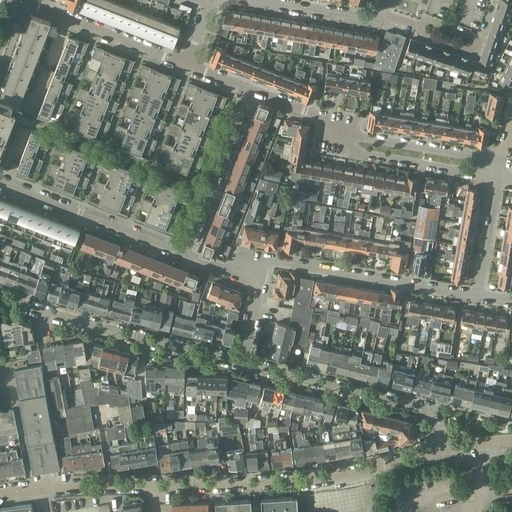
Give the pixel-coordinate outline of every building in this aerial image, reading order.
[(69,0),(68,3),(69,3),(68,6),(68,7),(69,6),(70,7),(70,8),(75,10),(76,9),(78,9),(77,10),(78,10),(80,4),(81,0),(69,0)] [(83,0),(80,10),(89,13),(94,0),(83,0)] [(103,0),(94,0),(89,13),(97,17),(103,0)] [(103,0),(97,17),(106,20),(113,1),(110,0),(103,0)] [(511,1),(508,0),(499,0),(497,7),(511,11),(511,1)] [(106,20),(114,23),(121,4),(113,1),(106,20)] [(190,13),(192,7),(181,3),(179,8),(187,12),(190,13)] [(114,23),(123,26),(130,7),(121,4),(114,23)] [(123,26),(131,30),(138,11),(130,7),(123,26)] [(505,20),(509,21),(511,13),(511,11),(497,7),(494,16),(495,16),(505,20)] [(235,27),(237,11),(226,9),(223,25),(235,27)] [(131,30),(139,33),(147,14),(138,11),(131,30)] [(237,11),(235,27),(240,28),(239,31),(244,32),(247,13),(237,11)] [(244,32),(243,37),(242,42),(247,43),(249,29),(254,30),(257,15),(247,13),(244,32)] [(48,29),(56,32),(57,28),(50,25),(51,22),(29,14),(0,89),(0,117),(12,122),(16,112),(19,113),(22,106),(19,105),(48,29)] [(139,33),(148,36),(155,17),(147,14),(139,33)] [(260,48),(261,45),(267,16),(257,15),(254,30),(254,32),(254,33),(259,34),(258,35),(256,47),(260,48)] [(268,33),(274,34),(277,18),(267,16),(261,45),(266,46),(268,33)] [(495,16),(490,31),(503,35),(504,32),(501,31),(505,20),(495,16)] [(148,36),(156,39),(163,21),(155,17),(148,36)] [(276,49),(282,49),(287,20),(277,18),(274,34),(278,35),(276,49)] [(294,38),(297,22),(287,20),(282,49),(291,51),(292,45),(288,44),(289,38),(294,38)] [(156,39),(165,43),(172,24),(163,21),(156,39)] [(299,39),(305,40),(308,24),(297,22),(294,38),(292,45),(291,51),(300,53),(302,52),(302,48),(297,47),(299,39)] [(173,46),(179,30),(181,27),(172,24),(165,43),(173,46)] [(320,26),(308,24),(305,40),(307,41),(306,43),(310,44),(308,53),(315,54),(317,43),(317,42),(320,26)] [(219,26),(217,32),(227,36),(229,30),(219,26)] [(322,46),(326,47),(330,27),(320,26),(317,42),(317,43),(322,44),(322,46)] [(326,47),(325,51),(324,56),(329,57),(330,51),(329,51),(331,44),(337,45),(340,29),(330,27),(326,47)] [(346,50),(350,31),(340,29),(337,45),(342,46),(341,49),(346,50)] [(346,50),(346,51),(356,53),(357,50),(360,33),(350,31),(346,50)] [(405,36),(404,36),(396,33),(396,34),(386,31),(382,44),(374,67),(381,68),(381,69),(394,71),(405,36)] [(503,35),(490,31),(485,46),(495,49),(499,37),(502,38),(503,35)] [(360,33),(357,50),(362,51),(361,53),(366,54),(370,35),(360,33)] [(377,50),(379,36),(370,35),(366,54),(371,55),(371,52),(374,52),(377,50)] [(61,56),(71,60),(75,49),(83,52),(83,54),(87,44),(88,44),(68,36),(61,56)] [(420,42),(411,39),(406,54),(415,57),(420,42)] [(415,57),(424,60),(429,45),(420,42),(415,57)] [(220,65),(231,69),(236,57),(238,52),(240,46),(235,44),(233,50),(235,51),(233,55),(226,53),(227,51),(226,51),(220,65)] [(220,67),(220,65),(226,51),(227,47),(223,45),(222,49),(216,47),(210,63),(220,67)] [(433,63),(438,48),(429,45),(424,60),(433,63)] [(485,46),(480,61),(492,65),(493,61),(491,61),(495,49),(485,46)] [(107,74),(115,54),(96,47),(95,48),(96,48),(92,57),(93,58),(93,56),(102,60),(97,71),(107,74)] [(437,65),(436,69),(437,69),(440,70),(442,67),(447,51),(438,48),(433,63),(437,65)] [(251,77),(262,81),(267,68),(269,63),(263,61),(266,52),(262,50),(261,54),(251,77)] [(447,51),(442,67),(451,70),(456,54),(447,51)] [(241,73),(251,77),(261,54),(256,52),(254,58),(255,58),(253,63),(246,61),(241,73)] [(107,74),(117,78),(121,67),(129,70),(129,71),(130,72),(133,62),(134,62),(115,54),(107,74)] [(451,70),(460,73),(465,57),(456,54),(451,70)] [(71,60),(61,56),(53,76),(63,80),(67,69),(76,72),(75,73),(76,74),(79,64),(80,64),(71,60)] [(241,73),(246,61),(236,57),(231,69),(241,73)] [(365,58),(355,57),(355,58),(354,61),(354,62),(354,64),(364,66),(364,61),(365,58)] [(460,73),(469,76),(471,70),(474,60),(465,57),(460,73)] [(273,71),(267,68),(262,81),(272,85),(281,62),(277,60),(273,71)] [(471,70),(476,72),(482,74),(481,77),(485,78),(489,66),(479,62),(474,60),(471,70)] [(272,85),(282,89),(287,76),(279,73),(279,72),(280,72),(281,70),(282,70),(285,63),(281,62),(272,85)] [(336,89),(340,65),(336,64),(336,70),(334,70),(333,75),(327,74),(325,87),(326,87),(336,89)] [(504,69),(503,71),(503,72),(510,76),(511,74),(511,65),(507,64),(504,69)] [(153,92),(161,72),(142,65),(142,66),(139,75),(140,74),(148,77),(144,88),(153,92)] [(282,89),(292,93),(301,70),(303,66),(299,65),(296,75),(295,75),(293,79),(287,76),(282,89)] [(336,89),(347,91),(349,77),(341,76),(342,73),(344,73),(345,66),(340,65),(336,89)] [(107,74),(97,71),(88,67),(88,68),(85,77),(86,76),(94,80),(90,91),(99,94),(107,74)] [(347,91),(358,93),(362,68),(358,68),(357,74),(355,74),(355,78),(349,77),(347,91)] [(362,68),(358,93),(368,94),(368,95),(369,95),(372,81),(367,81),(368,76),(366,75),(367,69),(362,68)] [(499,70),(492,84),(496,86),(499,81),(498,81),(503,72),(503,71),(500,69),(500,70),(499,70)] [(306,72),(301,70),(292,93),(303,97),(307,84),(300,81),(302,77),(304,78),(306,72)] [(153,92),(163,96),(167,85),(175,88),(175,89),(176,89),(179,80),(180,80),(161,72),(153,92)] [(509,86),(510,84),(511,83),(511,74),(510,76),(503,72),(498,81),(499,81),(509,86)] [(107,74),(99,94),(109,98),(113,87),(122,90),(121,91),(122,92),(125,82),(126,82),(117,78),(107,74)] [(45,96),(55,100),(60,89),(68,92),(67,93),(68,94),(72,84),(73,84),(63,80),(53,76),(45,96)] [(419,78),(409,76),(408,83),(418,85),(419,78)] [(312,86),(307,84),(303,97),(302,99),(311,102),(318,86),(316,85),(318,80),(311,77),(309,82),(313,84),(312,86)] [(199,110),(207,90),(188,83),(185,93),(186,92),(194,95),(190,106),(199,110)] [(153,92),(144,88),(134,85),(135,86),(131,95),(132,94),(140,97),(136,108),(146,112),(153,92)] [(99,94),(90,91),(80,87),(81,88),(77,97),(78,97),(78,96),(86,99),(82,110),(92,114),(99,94)] [(469,93),(468,100),(475,101),(476,95),(472,94),(473,89),(468,88),(467,93),(469,93)] [(207,90),(199,110),(209,114),(213,103),(222,106),(221,107),(222,107),(225,98),(226,98),(207,90)] [(153,92),(146,112),(155,116),(160,105),(168,108),(167,109),(168,109),(172,100),(163,96),(153,92)] [(484,103),(488,104),(502,107),(504,96),(491,93),(486,92),(484,103)] [(92,114),(101,118),(106,107),(114,110),(113,111),(114,112),(118,102),(119,102),(109,98),(99,94),(92,114)] [(55,100),(45,96),(37,117),(47,121),(52,109),(60,112),(60,113),(60,114),(64,104),(65,104),(55,100)] [(473,112),(475,101),(468,100),(466,111),(473,112)] [(199,110),(190,106),(180,103),(181,103),(177,113),(178,113),(178,112),(186,115),(182,126),(192,130),(199,110)] [(269,119),(273,108),(260,103),(256,114),(269,119)] [(486,115),(499,118),(502,107),(488,104),(486,115)] [(146,112),(136,108),(126,105),(127,106),(123,115),(124,115),(124,114),(132,117),(128,128),(138,132),(146,112)] [(92,114),(82,110),(73,107),(72,107),(73,108),(69,117),(70,117),(70,116),(78,120),(74,131),(84,135),(92,114)] [(371,111),(368,128),(378,130),(378,127),(381,108),(380,108),(380,112),(371,111)] [(391,115),(387,114),(388,110),(381,108),(378,127),(389,128),(391,115)] [(192,130),(201,134),(206,123),(214,126),(213,127),(214,127),(218,118),(219,118),(209,114),(199,110),(192,130)] [(400,130),(411,132),(414,113),(405,111),(405,113),(403,112),(400,130)] [(414,111),(414,113),(411,132),(422,134),(425,115),(425,113),(414,111)] [(146,112),(138,132),(148,136),(152,125),(160,128),(160,129),(164,120),(165,120),(155,116),(146,112)] [(389,128),(400,130),(403,112),(400,112),(400,117),(391,115),(389,128)] [(422,134),(433,136),(435,122),(436,114),(429,113),(428,121),(426,121),(427,115),(425,115),(422,134)] [(84,135),(94,139),(98,127),(106,130),(106,131),(106,132),(110,122),(111,122),(101,118),(92,114),(84,135)] [(256,114),(252,124),(265,129),(269,119),(256,114)] [(0,170),(2,171),(3,167),(0,165),(0,153),(12,122),(0,117),(0,170)] [(433,136),(444,138),(447,119),(444,119),(444,124),(435,122),(433,136)] [(454,139),(457,126),(448,124),(449,120),(447,119),(444,138),(454,139)] [(293,135),(292,138),(307,141),(310,125),(301,124),(301,122),(286,120),(285,125),(284,128),(283,127),(282,134),(293,135)] [(192,130),(182,126),(173,123),(172,123),(173,123),(169,133),(170,133),(170,132),(179,135),(174,146),(184,150),(192,130)] [(457,126),(454,139),(466,141),(468,124),(466,123),(466,128),(457,126)] [(247,135),(260,140),(265,129),(252,124),(247,135)] [(466,141),(476,143),(478,130),(470,128),(471,124),(468,124),(466,141)] [(138,132),(128,128),(119,125),(118,125),(119,126),(115,135),(116,135),(116,134),(124,137),(120,149),(130,153),(138,132)] [(478,130),(476,143),(476,144),(486,146),(488,136),(489,129),(479,127),(478,130)] [(192,130),(184,150),(194,154),(198,143),(206,146),(206,147),(210,138),(211,138),(211,137),(201,134),(192,130)] [(51,139),(32,132),(31,132),(24,152),(34,156),(38,145),(46,148),(46,149),(50,140),(51,140),(51,139)] [(130,153),(140,157),(144,145),(152,148),(152,149),(153,149),(156,140),(157,140),(157,139),(148,136),(138,132),(130,153)] [(247,135),(243,145),(256,150),(260,140),(247,135)] [(307,141),(292,138),(291,143),(285,143),(284,148),(294,150),(294,151),(299,151),(299,150),(304,150),(305,148),(306,149),(307,141)] [(78,150),(59,143),(58,143),(59,143),(55,153),(56,153),(56,152),(65,155),(60,166),(70,170),(78,150)] [(184,150),(174,146),(165,143),(161,153),(162,153),(162,152),(171,155),(166,167),(176,171),(184,150)] [(239,156),(252,161),(256,150),(243,145),(239,156)] [(299,174),(301,167),(302,160),(304,160),(305,154),(304,154),(304,150),(299,150),(299,151),(294,151),(294,150),(284,148),(283,153),(277,152),(277,158),(295,161),(293,179),(298,180),(299,174)] [(78,150),(70,170),(80,174),(84,163),(92,166),(92,167),(93,167),(96,158),(97,158),(97,157),(78,150)] [(176,171),(186,174),(190,163),(199,166),(198,167),(199,167),(202,158),(203,158),(203,157),(194,154),(184,150),(176,171)] [(43,159),(34,156),(24,152),(18,166),(16,172),(26,176),(30,165),(39,168),(38,169),(39,169),(42,160),(43,160),(43,159)] [(252,161),(239,156),(235,167),(248,172),(252,161)] [(125,168),(105,160),(105,161),(102,171),(103,170),(111,173),(107,184),(117,188),(125,168)] [(310,161),(304,160),(302,160),(301,167),(299,174),(306,175),(305,182),(309,183),(311,173),(312,173),(313,168),(312,168),(313,163),(310,162),(310,161)] [(70,170),(60,166),(51,162),(51,163),(48,173),(49,172),(57,175),(52,187),(62,190),(70,170)] [(316,177),(321,178),(323,163),(316,162),(316,163),(313,163),(312,168),(313,168),(312,173),(311,173),(309,183),(315,184),(316,177)] [(13,163),(10,170),(16,172),(18,166),(13,163)] [(331,165),(323,163),(321,178),(327,179),(324,193),(328,194),(334,166),(331,166),(331,165)] [(336,181),(341,182),(344,167),(337,166),(336,167),(334,166),(328,194),(328,199),(332,200),(333,195),(334,195),(336,181)] [(245,178),(248,172),(235,167),(231,177),(244,182),(245,178)] [(352,168),(344,167),(341,182),(348,183),(345,198),(339,197),(337,204),(348,206),(350,195),(352,180),(353,180),(354,175),(353,175),(354,170),(352,169),(352,168)] [(125,168),(117,188),(126,192),(130,181),(139,184),(138,185),(139,185),(142,176),(143,176),(143,175),(125,168)] [(263,179),(268,180),(278,181),(280,182),(282,170),(265,168),(263,179)] [(357,185),(362,186),(365,171),(357,169),(357,170),(354,170),(353,175),(354,175),(353,180),(352,180),(350,195),(355,196),(357,185)] [(70,170),(62,190),(72,194),(76,183),(85,186),(84,187),(85,187),(89,178),(89,177),(80,174),(70,170)] [(367,193),(372,194),(374,184),(375,179),(374,179),(375,173),(372,173),(373,172),(365,171),(362,186),(361,195),(367,196),(367,193)] [(378,174),(375,173),(374,179),(375,179),(374,184),(372,194),(377,195),(378,188),(383,189),(384,186),(386,174),(378,173),(378,174)] [(382,196),(392,197),(394,188),(395,187),(396,183),(395,182),(395,177),(393,177),(394,176),(386,174),(384,186),(383,189),(382,196)] [(244,182),(231,177),(227,188),(240,193),(244,182)] [(398,197),(403,198),(407,178),(399,177),(399,178),(395,177),(395,182),(396,183),(395,187),(394,188),(392,197),(397,198),(398,197)] [(415,195),(419,179),(407,177),(407,178),(403,198),(403,199),(409,200),(410,194),(415,195)] [(433,207),(438,179),(427,177),(424,191),(433,192),(432,197),(431,196),(429,207),(433,207)] [(170,186),(151,178),(151,179),(148,189),(149,188),(157,191),(153,202),(162,206),(170,186)] [(259,214),(262,204),(264,199),(262,198),(268,180),(263,179),(260,179),(258,185),(256,189),(258,190),(256,196),(255,200),(254,200),(252,208),(249,207),(237,240),(246,242),(246,243),(253,244),(257,222),(252,221),(253,217),(254,218),(255,212),(259,214)] [(446,194),(449,181),(438,179),(433,207),(436,208),(437,203),(438,203),(439,198),(437,198),(438,193),(446,194)] [(117,188),(107,184),(97,180),(97,181),(94,191),(95,190),(103,193),(98,205),(108,208),(117,188)] [(264,199),(262,204),(270,206),(274,191),(276,192),(278,181),(268,180),(262,198),(264,199)] [(170,186),(162,206),(172,210),(177,198),(185,202),(184,203),(185,203),(189,194),(189,193),(170,186)] [(117,188),(108,208),(118,212),(123,201),(131,204),(130,205),(131,205),(135,196),(135,195),(126,192),(117,188)] [(223,199),(236,204),(240,193),(227,188),(223,199)] [(468,188),(466,199),(479,202),(480,196),(477,195),(478,189),(468,188)] [(291,196),(305,199),(306,192),(292,190),(291,196)] [(318,193),(307,191),(305,199),(316,201),(318,193)] [(162,206),(153,202),(143,198),(143,199),(144,199),(140,209),(141,209),(141,208),(149,211),(145,222),(154,226),(162,206)] [(223,199),(218,209),(231,214),(236,204),(223,199)] [(479,202),(466,199),(464,207),(453,206),(454,203),(449,202),(448,208),(477,213),(479,202)] [(3,200),(0,207),(0,219),(5,222),(12,204),(3,200)] [(297,240),(305,242),(307,226),(302,225),(306,202),(301,201),(300,206),(297,224),(295,232),(294,232),(293,237),(295,238),(294,242),(297,243),(296,250),(297,243),(297,240)] [(381,205),(381,202),(377,202),(376,206),(370,205),(369,210),(379,211),(381,205)] [(22,207),(12,204),(5,222),(15,225),(22,207)] [(405,205),(402,204),(401,208),(400,215),(412,217),(413,210),(406,209),(406,207),(405,205)] [(391,206),(381,205),(379,211),(390,213),(391,206)] [(436,208),(433,207),(429,207),(424,206),(419,205),(417,222),(415,234),(415,236),(431,239),(436,208)] [(162,206),(154,226),(164,230),(169,219),(177,222),(177,223),(181,213),(181,214),(182,213),(172,210),(162,206)] [(401,208),(391,206),(390,213),(400,215),(401,208)] [(22,207),(15,225),(24,229),(31,211),(22,207)] [(463,217),(462,222),(475,225),(477,213),(448,208),(447,210),(453,211),(452,215),(458,216),(463,217)] [(214,220),(227,225),(231,214),(218,209),(214,220)] [(41,215),(31,211),(24,229),(34,233),(41,215)] [(313,227),(307,226),(305,242),(305,241),(315,243),(316,237),(314,237),(315,232),(316,232),(318,222),(320,213),(315,212),(313,227)] [(315,243),(325,245),(328,229),(322,228),(325,214),(320,213),(318,222),(316,232),(315,232),(314,237),(316,237),(315,243)] [(328,229),(325,245),(336,247),(337,241),(335,240),(336,235),(337,235),(341,215),(337,214),(333,230),(328,229)] [(41,215),(34,233),(43,236),(50,218),(41,215)] [(336,247),(345,248),(348,233),(343,232),(346,216),(341,215),(337,235),(336,235),(335,240),(337,241),(336,247)] [(375,237),(369,236),(367,252),(378,254),(379,248),(377,248),(378,242),(379,243),(382,225),(384,216),(379,215),(375,237)] [(60,222),(50,218),(43,236),(53,240),(60,222)] [(257,245),(265,246),(268,228),(263,227),(264,223),(263,223),(263,220),(258,219),(258,222),(257,222),(253,244),(254,244),(258,244),(257,245)] [(357,250),(367,252),(369,236),(364,236),(367,220),(362,219),(361,224),(358,239),(357,239),(356,244),(358,244),(357,250)] [(214,220),(210,230),(223,235),(227,225),(214,220)] [(409,235),(409,233),(411,222),(403,220),(401,233),(409,235)] [(60,222),(53,240),(62,244),(69,226),(60,222)] [(473,236),(475,225),(462,222),(460,232),(456,231),(456,229),(450,228),(449,232),(473,236)] [(274,229),(268,228),(265,246),(272,248),(272,247),(276,248),(278,242),(280,227),(279,227),(279,224),(275,223),(274,229)] [(286,230),(284,242),(283,248),(282,247),(281,248),(297,251),(297,250),(296,250),(297,243),(294,242),(295,238),(293,237),(294,232),(295,232),(297,224),(293,223),(292,227),(284,225),(284,230),(286,230)] [(354,234),(348,233),(345,248),(357,250),(358,244),(356,244),(357,239),(358,239),(361,224),(356,223),(354,234)] [(387,256),(390,235),(391,234),(386,233),(387,226),(382,225),(379,243),(378,242),(377,248),(379,248),(378,254),(386,256),(387,256)] [(79,230),(69,226),(62,244),(72,248),(79,230)] [(206,241),(219,246),(223,235),(210,230),(206,241)] [(459,239),(458,246),(471,248),(473,236),(449,232),(439,230),(438,235),(459,239)] [(82,246),(94,250),(99,237),(88,233),(82,246)] [(398,256),(399,251),(401,236),(397,235),(396,236),(390,235),(387,256),(394,257),(394,260),(393,260),(396,261),(397,256),(398,256)] [(414,260),(413,270),(417,271),(424,272),(427,255),(422,254),(423,247),(422,247),(423,240),(431,241),(431,239),(415,236),(411,259),(414,260)] [(99,237),(94,250),(92,254),(103,258),(104,254),(109,241),(99,237)] [(511,240),(504,239),(502,250),(511,251),(511,240)] [(0,241),(0,247),(7,250),(9,245),(0,241)] [(120,246),(109,241),(104,254),(115,259),(120,246)] [(206,241),(202,252),(215,257),(219,246),(206,241)] [(0,279),(6,281),(13,262),(9,260),(12,254),(11,253),(13,247),(9,245),(7,250),(4,258),(0,268),(0,279)] [(446,249),(445,256),(469,260),(471,248),(458,246),(457,250),(453,249),(452,250),(446,249)] [(129,264),(134,251),(123,247),(118,260),(129,264)] [(13,262),(6,281),(15,285),(22,265),(24,260),(26,253),(27,252),(21,250),(16,263),(13,262)] [(511,251),(502,250),(499,261),(511,263),(511,251)] [(140,268),(145,255),(134,251),(129,264),(140,268)] [(407,253),(399,251),(398,256),(397,256),(396,261),(393,260),(392,267),(390,266),(390,267),(406,270),(406,269),(405,269),(407,253)] [(151,272),(156,259),(145,255),(140,268),(151,272)] [(449,266),(454,267),(454,269),(467,271),(469,260),(445,256),(444,258),(450,259),(449,266)] [(160,280),(161,276),(166,263),(156,259),(151,272),(149,276),(160,280)] [(24,288),(34,292),(41,272),(43,266),(43,265),(45,262),(40,260),(36,271),(31,269),(24,288)] [(511,263),(499,261),(497,272),(501,273),(500,276),(511,278),(511,276),(511,263)] [(172,281),(177,268),(166,263),(161,276),(172,281)] [(22,265),(15,285),(24,288),(31,269),(27,268),(28,267),(22,265)] [(57,283),(52,282),(48,297),(58,300),(65,278),(65,277),(66,273),(67,269),(64,268),(63,272),(60,272),(57,283)] [(183,285),(188,272),(177,268),(172,281),(183,285)] [(454,269),(452,280),(461,282),(462,276),(466,277),(467,271),(454,269)] [(280,273),(277,287),(296,290),(295,294),(311,297),(314,279),(299,277),(300,273),(291,271),(290,275),(280,273)] [(34,292),(43,295),(48,281),(50,277),(45,275),(46,274),(41,272),(34,292)] [(188,272),(183,285),(194,289),(199,276),(188,272)] [(84,282),(77,305),(87,307),(91,294),(88,293),(92,276),(86,274),(84,280),(84,282)] [(511,280),(511,281),(511,278),(500,276),(498,286),(504,287),(503,289),(510,290),(510,287),(511,287),(511,280)] [(65,278),(58,300),(68,302),(72,288),(68,287),(70,278),(65,277),(65,278)] [(68,302),(77,305),(84,282),(78,280),(75,289),(72,288),(68,302)] [(326,281),(317,280),(314,296),(320,297),(319,302),(323,303),(325,293),(326,293),(327,288),(325,288),(326,281)] [(325,293),(323,303),(329,304),(330,299),(335,300),(338,284),(326,281),(325,288),(327,288),(326,293),(325,293)] [(216,301),(222,285),(213,282),(209,292),(204,291),(202,296),(216,301)] [(104,284),(103,287),(97,310),(107,313),(108,309),(111,299),(106,298),(109,289),(108,289),(109,285),(104,284)] [(338,310),(343,311),(346,297),(347,297),(348,292),(346,291),(347,285),(338,284),(335,300),(340,301),(338,310)] [(229,298),(233,290),(222,285),(216,301),(221,303),(220,307),(225,308),(225,305),(228,298),(229,298)] [(350,302),(355,303),(358,287),(347,285),(346,291),(348,292),(347,297),(346,297),(343,311),(348,312),(350,302)] [(87,307),(97,310),(103,287),(98,286),(95,295),(91,294),(87,307)] [(289,299),(289,298),(294,299),(295,294),(296,290),(277,287),(277,288),(275,288),(275,289),(274,289),(273,294),(274,294),(274,296),(280,297),(289,299)] [(359,314),(364,315),(367,300),(368,301),(368,296),(367,295),(368,289),(358,287),(355,303),(361,304),(359,314)] [(376,307),(379,291),(368,289),(367,295),(368,296),(368,301),(367,300),(364,315),(369,316),(370,312),(371,306),(376,307)] [(398,307),(401,291),(391,289),(390,293),(389,293),(388,298),(390,299),(389,304),(388,304),(385,321),(390,322),(393,306),(398,307)] [(243,296),(240,292),(233,290),(229,298),(228,298),(225,305),(225,308),(231,310),(239,311),(243,296)] [(114,300),(110,314),(120,317),(125,296),(127,292),(122,291),(119,301),(114,300)] [(194,291),(192,299),(198,301),(200,293),(194,291)] [(380,319),(385,321),(388,304),(389,304),(390,299),(388,298),(389,293),(379,291),(376,307),(382,308),(380,319)] [(130,319),(136,295),(127,292),(125,296),(120,317),(130,319)] [(166,301),(165,304),(159,326),(169,329),(173,315),(174,310),(169,309),(172,295),(167,294),(166,301)] [(293,303),(289,325),(296,327),(292,342),(306,345),(309,332),(313,313),(314,307),(309,306),(311,298),(311,297),(295,294),(294,299),(293,303)] [(140,322),(150,324),(153,310),(149,309),(152,300),(146,299),(140,322)] [(130,319),(140,322),(145,302),(135,300),(130,319)] [(420,318),(423,302),(410,300),(408,314),(416,315),(414,326),(419,327),(420,318)] [(190,302),(185,301),(180,317),(176,315),(173,330),(182,332),(190,302)] [(182,332),(192,335),(196,321),(190,320),(195,303),(190,302),(182,332)] [(420,318),(432,320),(434,304),(423,302),(420,318)] [(150,324),(159,326),(165,304),(160,303),(159,307),(154,306),(153,310),(150,324)] [(202,337),(212,339),(216,325),(211,324),(216,306),(210,304),(209,310),(202,337)] [(443,322),(445,306),(434,304),(432,320),(438,321),(437,326),(442,327),(443,322)] [(456,308),(445,306),(443,322),(447,322),(447,320),(454,322),(456,308)] [(327,315),(328,310),(322,309),(316,307),(314,307),(313,313),(318,314),(320,316),(319,320),(326,322),(327,315)] [(200,322),(196,321),(192,335),(202,337),(209,310),(203,309),(200,322)] [(461,323),(472,325),(474,311),(464,309),(463,309),(462,315),(461,323)] [(221,342),(231,344),(232,344),(235,330),(230,328),(233,318),(237,319),(239,314),(229,311),(227,320),(226,322),(221,342)] [(476,327),(483,328),(486,313),(474,311),(472,325),(470,332),(475,333),(476,327)] [(494,331),(497,315),(486,313),(483,328),(490,330),(494,331)] [(336,324),(338,317),(327,315),(326,322),(336,324)] [(506,331),(508,323),(509,317),(497,315),(494,331),(493,337),(497,337),(499,330),(506,331)] [(359,318),(349,316),(347,323),(357,325),(359,318)] [(359,324),(369,327),(370,319),(361,317),(359,324)] [(3,318),(3,319),(2,322),(6,344),(14,343),(11,324),(12,321),(3,318)] [(212,339),(221,342),(226,322),(227,320),(223,318),(222,321),(222,320),(220,327),(216,325),(212,339)] [(24,341),(22,328),(22,326),(24,322),(13,319),(12,321),(11,324),(14,343),(24,341)] [(380,322),(370,319),(369,327),(368,329),(378,332),(380,322)] [(24,341),(24,343),(25,348),(27,357),(28,359),(29,362),(42,360),(39,347),(30,349),(28,342),(35,341),(33,331),(33,330),(30,329),(32,325),(24,322),(22,326),(22,328),(24,341)] [(276,322),(273,338),(292,343),(292,342),(296,327),(289,325),(276,322)] [(388,332),(389,327),(382,325),(380,335),(386,337),(388,332)] [(389,327),(388,332),(397,335),(398,329),(389,327)] [(323,338),(323,336),(320,335),(320,337),(317,336),(316,343),(312,342),(314,333),(309,332),(306,345),(304,359),(308,360),(307,363),(315,365),(315,366),(317,366),(317,365),(323,338)] [(292,343),(273,338),(269,353),(289,358),(292,343)] [(329,339),(323,338),(317,365),(326,368),(331,347),(327,346),(329,339)] [(83,340),(73,341),(77,362),(87,361),(83,340)] [(396,352),(403,354),(405,341),(398,340),(396,352)] [(73,341),(64,343),(67,364),(68,364),(77,362),(73,341)] [(58,366),(67,364),(64,343),(54,345),(58,366)] [(98,367),(104,345),(95,343),(92,355),(94,366),(98,367)] [(438,343),(437,349),(437,355),(451,357),(452,344),(446,343),(438,343)] [(58,366),(54,345),(44,346),(47,361),(48,361),(49,367),(58,366)] [(112,348),(104,345),(98,367),(107,369),(112,348)] [(341,350),(336,370),(345,372),(349,357),(350,352),(345,351),(346,347),(342,346),(341,350)] [(326,368),(336,370),(341,350),(331,347),(326,368)] [(16,354),(16,358),(19,357),(20,359),(27,357),(25,348),(20,349),(21,353),(16,354)] [(116,371),(121,350),(112,348),(107,369),(116,371)] [(125,373),(130,352),(121,350),(116,371),(121,373),(125,373)] [(351,358),(348,369),(347,373),(357,375),(362,355),(363,351),(358,350),(357,353),(352,352),(351,358)] [(357,375),(367,378),(373,352),(363,350),(363,351),(362,355),(357,375)] [(139,355),(130,352),(125,373),(134,375),(136,368),(137,364),(136,364),(139,355)] [(376,380),(381,359),(381,357),(376,355),(377,353),(373,352),(367,378),(376,380)] [(393,362),(381,359),(376,380),(388,383),(393,362)] [(407,367),(402,386),(411,389),(415,374),(411,373),(413,365),(412,365),(413,360),(409,359),(408,364),(407,367)] [(27,363),(14,365),(33,473),(58,468),(60,468),(57,448),(56,448),(56,445),(55,438),(50,409),(45,379),(42,363),(28,366),(27,363)] [(153,390),(155,390),(155,389),(156,365),(153,365),(153,364),(152,363),(148,363),(147,364),(147,365),(146,365),(146,381),(146,388),(150,388),(150,389),(153,389),(153,390)] [(159,365),(156,365),(155,389),(155,390),(156,390),(156,393),(159,393),(159,389),(161,389),(161,382),(165,382),(165,365),(164,363),(160,363),(159,364),(159,365)] [(174,392),(175,365),(172,365),(171,364),(166,364),(166,365),(165,365),(165,382),(169,382),(169,392),(174,392)] [(395,364),(393,370),(392,376),(394,377),(393,384),(402,386),(407,367),(395,364)] [(184,382),(185,368),(185,366),(175,365),(174,392),(180,393),(180,389),(184,389),(184,382)] [(90,368),(79,369),(82,381),(92,379),(92,378),(90,368)] [(420,375),(415,374),(411,389),(420,391),(426,369),(422,368),(420,375)] [(426,369),(420,391),(429,393),(433,378),(429,377),(431,370),(426,369)] [(433,378),(429,393),(439,395),(444,374),(439,373),(437,379),(433,378)] [(444,374),(439,395),(448,398),(452,383),(453,377),(444,374)] [(196,405),(196,402),(197,375),(187,375),(186,391),(192,391),(191,404),(196,405)] [(208,375),(197,375),(196,402),(202,402),(202,398),(206,398),(208,375)] [(212,408),(216,408),(217,376),(208,375),(206,398),(206,400),(212,400),(212,408)] [(60,376),(45,379),(50,409),(65,407),(62,390),(61,385),(60,376)] [(227,393),(228,378),(228,376),(217,376),(216,408),(221,409),(222,401),(222,399),(227,400),(227,393)] [(485,384),(480,406),(489,408),(495,385),(497,379),(487,376),(485,384)] [(467,380),(468,379),(462,377),(460,384),(455,383),(451,399),(462,401),(467,380)] [(245,405),(251,382),(247,381),(242,380),(241,380),(240,379),(234,378),(233,378),(232,382),(229,381),(229,386),(231,387),(229,394),(229,398),(234,399),(232,406),(232,408),(245,409),(245,405)] [(82,381),(80,381),(82,387),(85,404),(85,406),(89,406),(96,405),(93,387),(92,379),(82,381)] [(108,379),(100,380),(102,388),(110,390),(108,379)] [(128,379),(127,396),(129,396),(135,398),(137,398),(143,400),(142,380),(128,379)] [(462,401),(471,404),(477,381),(468,379),(467,380),(462,401)] [(94,386),(102,388),(100,380),(93,381),(94,386)] [(481,382),(477,381),(471,404),(480,406),(485,384),(481,383),(481,382)] [(257,400),(258,394),(260,385),(251,382),(245,405),(251,407),(253,399),(257,400)] [(118,387),(110,385),(111,392),(112,392),(117,393),(120,394),(118,387)] [(269,412),(269,410),(275,388),(265,385),(264,389),(263,393),(259,406),(259,409),(269,412)] [(499,387),(495,385),(489,408),(498,410),(502,395),(498,394),(499,387)] [(77,398),(73,399),(74,405),(85,404),(82,387),(75,388),(77,398)] [(96,388),(93,387),(96,405),(100,404),(103,404),(101,389),(97,388),(96,388)] [(502,395),(498,410),(508,413),(511,396),(511,389),(504,387),(502,395)] [(66,389),(62,390),(65,407),(69,406),(74,405),(73,399),(71,388),(66,389)] [(280,407),(283,398),(284,394),(284,395),(285,391),(275,388),(269,410),(275,412),(276,406),(280,407)] [(111,392),(101,389),(103,404),(108,403),(112,392),(111,392)] [(292,410),(296,394),(286,391),(282,407),(287,408),(284,416),(286,416),(283,425),(288,425),(290,425),(290,417),(292,410)] [(112,392),(108,403),(113,405),(117,393),(112,392)] [(117,393),(113,405),(118,406),(130,404),(130,403),(129,396),(127,396),(122,394),(120,394),(117,393)] [(302,412),(306,396),(296,394),(292,410),(302,412)] [(304,420),(310,422),(316,398),(306,396),(302,412),(306,413),(304,420)] [(321,419),(321,417),(325,401),(316,398),(310,422),(309,424),(315,425),(317,418),(321,419)] [(329,426),(334,407),(335,403),(325,401),(321,417),(325,418),(324,424),(329,426)] [(146,421),(143,403),(133,405),(136,423),(146,421)] [(65,407),(66,416),(67,416),(68,418),(91,414),(89,406),(85,406),(85,404),(74,405),(69,406),(65,407)] [(339,404),(338,407),(335,419),(341,420),(342,425),(335,426),(334,431),(350,430),(349,426),(350,423),(345,422),(349,406),(339,404)] [(345,422),(350,423),(355,424),(357,425),(357,426),(362,425),(359,411),(358,408),(349,406),(345,422)] [(65,407),(50,409),(55,438),(62,437),(63,436),(61,425),(68,423),(68,418),(67,416),(66,416),(65,407)] [(232,408),(232,423),(240,423),(240,428),(244,428),(244,427),(246,427),(247,418),(247,409),(245,409),(232,408)] [(0,413),(0,412),(0,438),(2,439),(8,437),(7,433),(18,431),(14,409),(0,412),(0,413)] [(176,418),(176,409),(167,409),(167,418),(176,418)] [(363,409),(362,413),(361,416),(365,417),(363,424),(366,425),(366,430),(370,431),(375,412),(363,409)] [(379,429),(383,415),(375,412),(370,431),(374,432),(375,428),(379,429)] [(91,414),(68,418),(68,423),(70,433),(78,432),(79,432),(87,431),(89,430),(93,429),(93,428),(91,414)] [(132,414),(120,416),(121,422),(124,421),(125,426),(134,424),(133,419),(132,414)] [(391,417),(383,415),(379,429),(383,430),(383,433),(379,433),(380,440),(386,440),(387,434),(391,417)] [(400,419),(391,417),(387,434),(386,440),(392,435),(392,432),(396,433),(400,419)] [(249,428),(252,428),(254,418),(247,418),(246,427),(249,427),(249,428)] [(400,419),(396,433),(397,433),(398,435),(399,435),(399,433),(408,431),(418,431),(416,425),(411,421),(400,419)] [(121,423),(115,424),(115,426),(117,439),(127,437),(126,431),(125,426),(124,421),(121,422),(121,423)] [(185,429),(186,429),(185,421),(175,421),(176,428),(185,427),(185,429)] [(205,430),(206,429),(205,422),(194,421),(195,427),(205,426),(205,430)] [(211,461),(214,461),(214,462),(216,463),(219,463),(220,461),(220,460),(221,460),(218,444),(214,444),(213,436),(212,429),(210,429),(209,422),(205,422),(206,429),(207,438),(207,439),(211,461)] [(166,432),(166,429),(165,423),(155,423),(157,435),(161,435),(160,433),(166,432)] [(221,436),(241,432),(240,428),(240,423),(232,423),(219,423),(221,436)] [(115,426),(107,428),(109,440),(117,439),(115,426)] [(89,430),(87,431),(88,436),(99,434),(98,429),(98,427),(93,428),(93,429),(89,430)] [(256,428),(252,428),(249,428),(250,451),(247,451),(249,468),(259,467),(257,440),(258,440),(257,436),(257,429),(256,429),(256,428)] [(350,431),(353,453),(364,452),(361,436),(357,436),(356,430),(350,431)] [(19,437),(18,431),(7,433),(8,437),(9,442),(10,442),(9,439),(19,437)] [(318,443),(314,444),(317,460),(327,458),(322,431),(316,431),(318,443)] [(328,431),(322,431),(327,458),(337,456),(334,440),(330,441),(328,434),(328,431)] [(336,440),(334,440),(337,456),(353,453),(350,431),(347,431),(341,432),(334,432),(336,440)] [(416,436),(418,431),(408,431),(399,433),(399,435),(398,435),(394,436),(394,439),(389,440),(390,445),(393,444),(393,445),(410,440),(416,436)] [(301,432),(296,432),(298,446),(294,447),(297,463),(307,462),(303,440),(302,440),(301,432)] [(302,432),(303,440),(307,462),(317,460),(314,444),(310,445),(309,439),(306,439),(305,432),(302,432)] [(382,449),(381,442),(376,443),(374,436),(364,438),(367,453),(382,449)] [(62,437),(55,438),(56,445),(63,444),(62,437)] [(65,446),(61,446),(66,471),(75,469),(71,447),(70,437),(64,438),(65,446)] [(145,441),(149,463),(158,461),(154,439),(145,441)] [(189,439),(188,440),(191,464),(201,463),(198,447),(194,447),(193,440),(190,441),(189,439)] [(197,440),(198,447),(201,463),(211,461),(207,439),(197,440)] [(287,448),(286,442),(286,439),(280,440),(283,464),(294,463),(291,447),(287,448)] [(186,441),(182,442),(184,449),(179,450),(182,466),(191,464),(188,440),(185,440),(186,441)] [(257,440),(259,467),(269,466),(268,449),(263,450),(263,440),(258,440),(257,440)] [(283,464),(280,440),(274,440),(275,449),(271,450),(273,466),(283,464)] [(141,448),(138,449),(140,464),(149,463),(145,441),(140,442),(141,448)] [(387,441),(381,442),(382,449),(389,447),(387,441)] [(137,442),(127,443),(131,466),(140,464),(138,449),(137,442)] [(171,443),(168,444),(172,467),(182,466),(179,450),(178,442),(171,443)] [(91,443),(81,445),(85,468),(95,466),(92,445),(91,443)] [(127,443),(118,445),(122,467),(123,467),(123,468),(124,468),(127,468),(129,467),(128,466),(131,466),(127,443)] [(101,444),(92,445),(95,466),(105,464),(101,444)] [(172,467),(168,444),(158,445),(162,469),(172,467)] [(81,445),(71,447),(75,469),(85,468),(81,445)] [(122,467),(118,445),(110,446),(114,469),(122,467)] [(240,446),(241,449),(226,452),(229,468),(246,465),(244,455),(245,455),(244,446),(240,446)] [(25,472),(25,468),(23,457),(19,457),(17,449),(11,450),(12,458),(15,474),(25,472)] [(5,476),(15,474),(12,458),(9,459),(7,452),(4,453),(4,451),(1,452),(5,476)] [(274,511),(286,511),(285,497),(278,498),(274,498),(273,498),(274,511)] [(293,497),(285,497),(286,511),(298,511),(297,497),(293,497)] [(262,511),(274,511),(273,498),(261,499),(262,499),(262,511)] [(251,499),(239,500),(240,511),(252,511),(251,500),(252,500),(252,499),(251,499)] [(240,511),(239,500),(239,501),(235,501),(227,501),(228,511),(240,511)] [(132,504),(130,504),(124,506),(124,509),(123,509),(123,511),(143,511),(141,503),(138,503),(137,502),(135,501),(134,502),(132,503),(132,504)] [(228,511),(227,501),(220,502),(215,502),(216,511),(228,511)] [(183,504),(182,502),(179,502),(178,504),(172,504),(172,511),(184,511),(184,504),(183,504)] [(184,511),(196,511),(196,503),(195,503),(194,502),(191,502),(190,503),(184,504),(184,511)] [(202,503),(196,503),(196,511),(208,511),(208,503),(207,503),(206,502),(203,502),(202,503)] [(33,511),(32,503),(0,507),(0,511),(33,511)]
